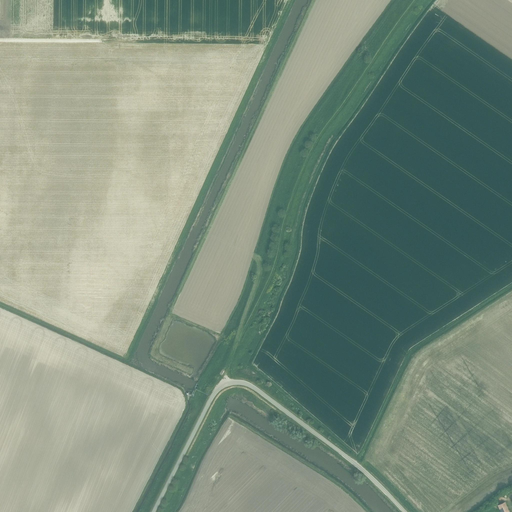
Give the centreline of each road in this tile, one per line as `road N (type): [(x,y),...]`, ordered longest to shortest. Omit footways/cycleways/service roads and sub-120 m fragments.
road 1 (track): [(418,0),(311,145),(283,216),(272,273),(219,386)]
road 2 (tertiary): [(404,511),(351,459),(253,386),(219,386)]
road 3 (tertiary): [(153,511),(219,386)]
